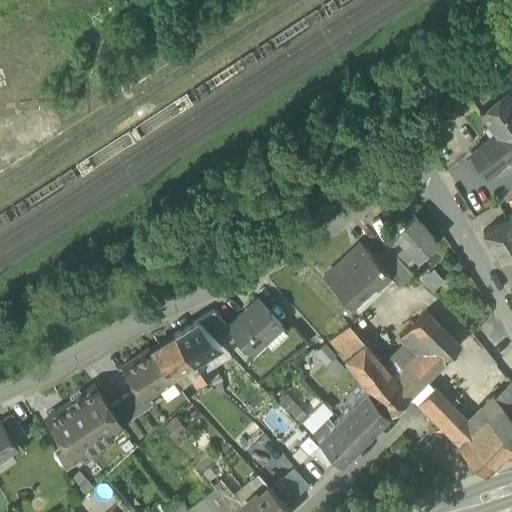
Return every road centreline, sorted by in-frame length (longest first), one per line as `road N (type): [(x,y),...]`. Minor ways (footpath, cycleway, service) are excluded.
road 1 (residential): [(0,385),(280,252),(357,208),(416,160)]
road 2 (residential): [(416,160),(511,328)]
road 3 (residential): [(416,160),(438,95),(511,39)]
